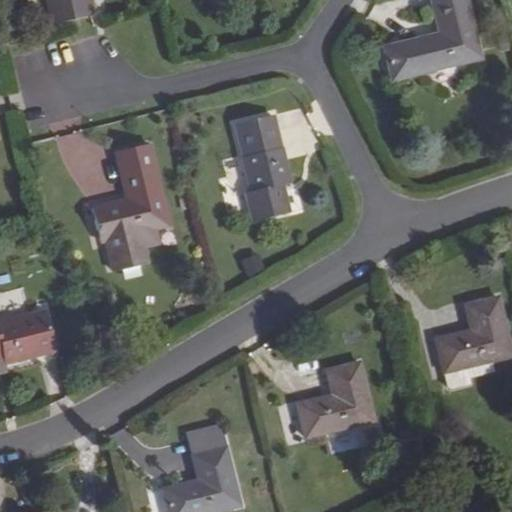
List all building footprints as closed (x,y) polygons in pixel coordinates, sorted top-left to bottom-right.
[(90,14),(86,0),(42,0),(48,25),(90,14)] [(477,58),(463,0),(426,0),(433,32),(381,45),(389,79),(477,58)] [(287,182),(278,145),(276,145),(268,114),(232,122),(240,155),(238,155),(246,190),(241,191),(248,221),(285,212),(278,184),(287,182)] [(166,224),(146,141),(110,151),(121,197),(86,206),(94,242),(102,240),(110,270),(143,262),(139,246),(154,243),(150,228),(166,224)] [(248,275),(262,268),(256,253),(241,260),(248,275)] [(509,354),(494,295),(460,303),(466,329),(431,338),(443,387),(446,390),(464,386),(461,377),(459,366),(485,360),(509,354)] [(0,360),(52,349),(41,309),(0,319),(0,360)] [(370,420),(356,359),(322,367),(328,394),(293,402),(300,436),(370,420)] [(487,371),(485,360),(459,366),(461,377),(487,371)] [(202,511),(235,504),(222,443),(187,451),(193,479),(159,486),(164,511),(202,511)]
